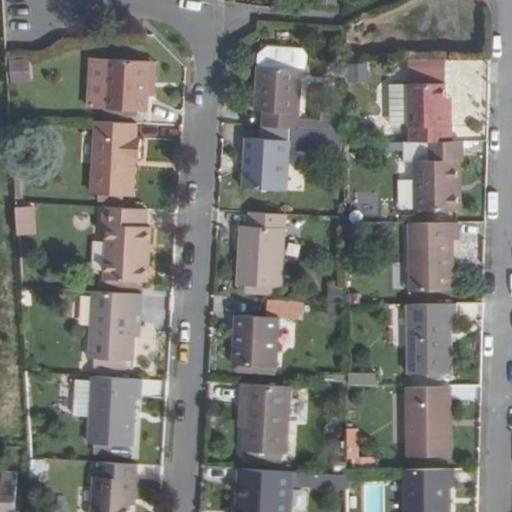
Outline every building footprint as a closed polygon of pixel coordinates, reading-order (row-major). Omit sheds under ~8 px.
[(261,50),(260,62),(303,64),(308,64),(308,49),(304,44),(270,42),(261,50)] [(106,106),(149,108),(150,92),(151,59),(109,56),(106,106)] [(34,57),(13,58),(14,81),(35,79),(34,57)] [(158,59),(151,59),(150,92),(157,92),(158,59)] [(371,59),(351,60),(352,79),(372,78),(371,59)] [(257,107),(266,107),(265,122),(290,124),(300,124),(300,114),(303,64),(260,62),(257,107)] [(447,63),(414,63),(414,79),(447,79),(447,63)] [(413,79),(393,79),(393,118),(413,118),(413,79)] [(414,79),(413,79),(413,118),(413,138),(434,137),(456,138),(456,121),(450,121),(450,79),(447,79),(414,79)] [(324,116),(300,114),(300,124),(346,127),(345,109),(326,107),(324,116)] [(143,135),(139,135),(140,120),(98,118),(94,191),(101,192),(127,193),(131,193),(133,155),(142,156),(143,135)] [(244,184),(288,186),(290,136),(248,134),(244,184)] [(462,158),(466,157),(466,138),(456,138),(434,137),(433,155),(419,155),(419,205),(463,205),(462,158)] [(127,193),(101,192),(101,199),(127,200),(127,193)] [(38,204),(20,205),(21,232),(40,231),(38,204)] [(153,226),(148,226),(149,208),(107,206),(105,225),(111,225),(108,280),(144,281),(151,282),(153,226)] [(283,285),(286,223),(287,212),(252,209),(251,223),(243,222),(239,282),(283,285)] [(457,238),(461,238),(461,221),(413,221),(413,289),(457,289),(457,238)] [(144,281),(108,280),(108,286),(144,288),(144,281)] [(95,292),(92,360),(98,360),(128,362),(135,363),(136,336),(137,313),(143,313),(144,294),(95,292)] [(268,298),(267,315),(281,316),(280,318),(303,319),(305,301),(268,298)] [(456,317),(461,317),(461,301),(413,301),(413,371),(456,372),(456,317)] [(280,318),(281,316),(267,315),(238,313),(235,364),(238,364),(276,366),(278,366),(280,318)] [(128,362),(98,360),(97,368),(128,369),(128,362)] [(276,366),(238,364),(238,372),(276,375),(276,366)] [(346,372),(326,371),(326,385),(346,386),(346,372)] [(96,378),(96,382),(94,419),(93,445),(137,448),(140,398),(144,398),(145,380),(96,378)] [(96,382),(77,381),(75,419),(94,419),(96,382)] [(245,451),(287,453),(291,385),(243,382),(242,401),(248,401),(245,451)] [(411,456),(455,456),(455,427),(448,427),(448,386),(411,385),(411,456)] [(369,463),(369,428),(350,428),(350,463),(369,463)] [(36,463),(35,478),(48,479),(49,464),(36,463)] [(133,511),(134,495),(139,495),(140,465),(103,464),(102,478),(97,478),(95,511),(133,511)] [(455,511),(455,486),(458,486),(458,469),(410,470),(409,511),(455,511)] [(292,511),(294,488),(299,488),(300,473),(240,470),(238,511),(292,511)] [(350,476),(324,474),(324,488),(350,488),(350,476)] [(6,487),(21,487),(22,476),(6,475),(6,487)] [(20,511),(21,487),(6,487),(0,486),(0,511),(20,511)]
